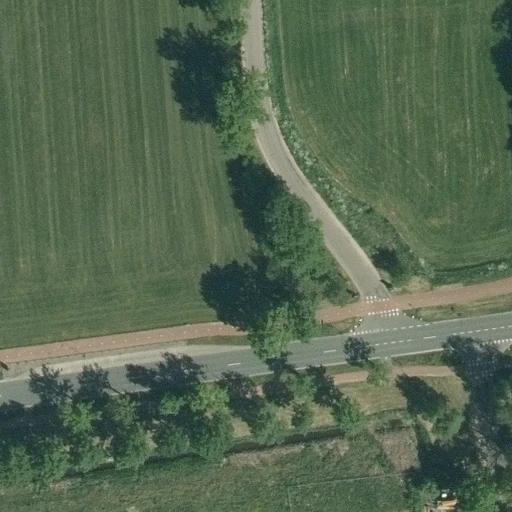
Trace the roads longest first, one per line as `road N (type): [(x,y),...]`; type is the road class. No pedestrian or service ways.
road 1 (tertiary): [(0,396),(384,346)]
road 2 (tertiary): [(384,346),(376,308),(265,129),(251,0)]
road 3 (unclassified): [(511,492),(488,444),(474,333)]
